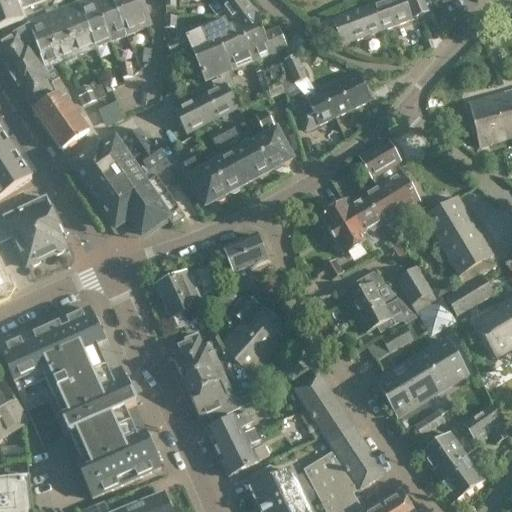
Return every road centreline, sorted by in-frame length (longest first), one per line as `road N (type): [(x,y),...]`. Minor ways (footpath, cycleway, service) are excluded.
road 1 (residential): [(432,511),(323,338),(263,210)]
road 2 (residential): [(221,511),(109,269)]
road 3 (residential): [(263,210),(316,181),(402,112)]
road 4 (residential): [(109,269),(263,210)]
road 5 (residential): [(402,112),(504,0)]
road 6 (residential): [(511,203),(402,112)]
